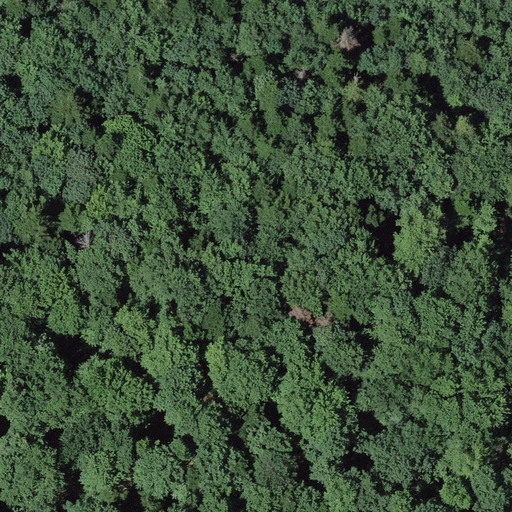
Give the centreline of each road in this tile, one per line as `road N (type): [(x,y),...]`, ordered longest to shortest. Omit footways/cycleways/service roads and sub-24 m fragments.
road 1 (track): [(511,148),(414,148),(298,177),(177,237),(126,235),(70,254),(0,256)]
road 2 (track): [(511,104),(460,59),(126,0)]
